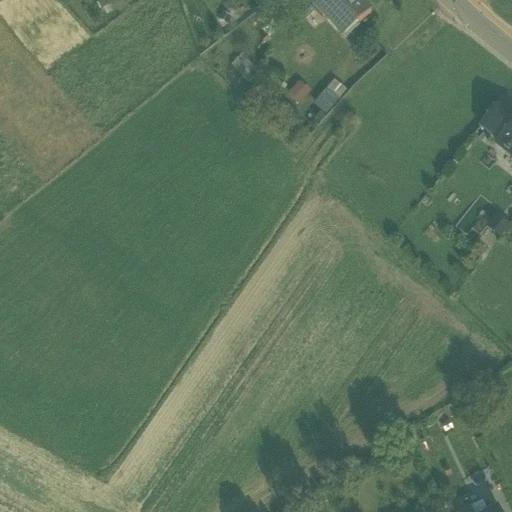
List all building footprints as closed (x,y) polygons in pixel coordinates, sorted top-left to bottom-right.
[(371,14),(358,0),(319,0),(315,3),(327,15),(324,18),(340,37),(354,24),(357,27),(371,14)] [(335,80),(315,100),(327,112),(347,92),(335,80)] [(292,93),(300,102),(311,92),(302,83),(292,93)] [(499,142),(511,126),(511,111),(500,102),(480,127),(499,142)] [(511,126),(499,142),(496,146),(511,158),(511,126)]
